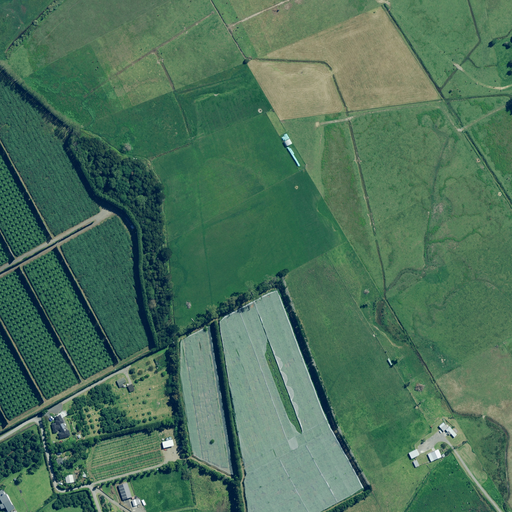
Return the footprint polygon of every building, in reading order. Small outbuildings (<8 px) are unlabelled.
[(163,355),(155,360),(159,369),(168,364),(163,355)] [(127,385),(124,378),(116,381),(120,388),(127,385)] [(66,416),(64,411),(59,413),(60,416),(54,418),(55,423),(51,424),(54,433),(58,432),(57,430),(60,429),(61,432),(58,433),(60,439),(70,436),(68,430),(66,431),(62,417),(66,416)] [(448,428),(443,423),(439,427),(443,432),(445,430),(447,432),(448,431),(454,437),(457,435),(449,427),(448,428)] [(142,440),(143,439),(143,436),(141,436),(140,432),(135,433),(138,444),(143,442),(142,440)] [(441,457),(438,450),(428,454),(431,462),(441,457)] [(76,482),(75,474),(66,476),(67,484),(76,482)] [(0,509),(1,509),(6,507),(9,511),(15,509),(7,493),(6,494),(3,489),(0,491),(0,497),(3,503),(0,504),(0,509)]
